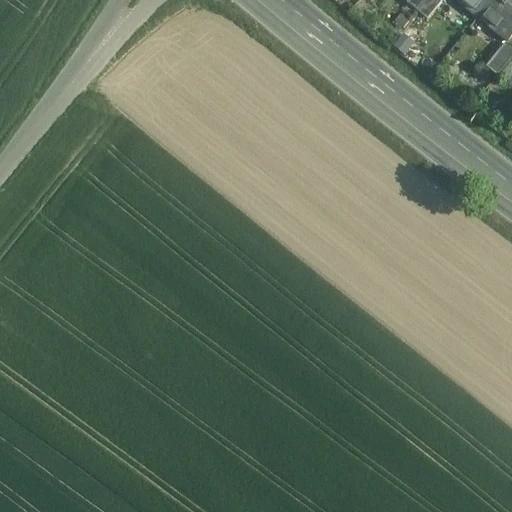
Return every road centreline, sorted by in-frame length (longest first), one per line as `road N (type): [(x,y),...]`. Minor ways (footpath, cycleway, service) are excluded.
road 1 (secondary): [(272,0),(511,193)]
road 2 (unclassified): [(0,166),(133,0)]
